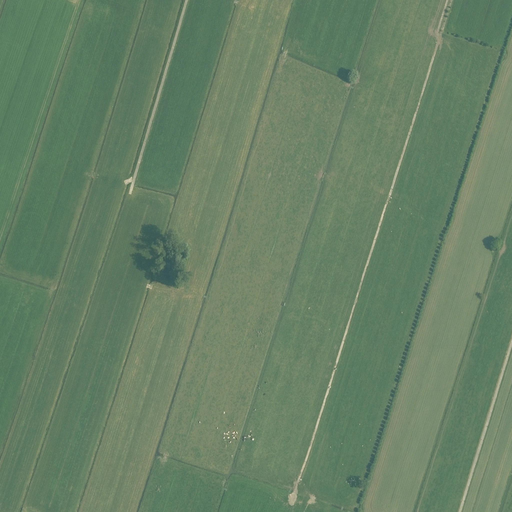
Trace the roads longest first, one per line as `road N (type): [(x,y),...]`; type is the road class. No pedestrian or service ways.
road 1 (track): [(451,0),(291,500)]
road 2 (track): [(511,342),(459,511)]
